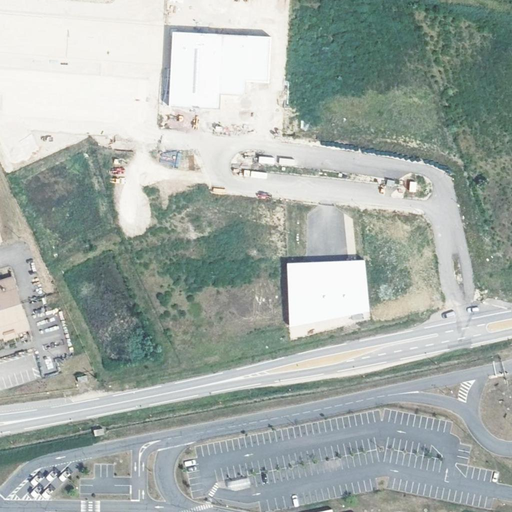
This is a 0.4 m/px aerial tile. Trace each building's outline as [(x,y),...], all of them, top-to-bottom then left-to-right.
[(21,58),(4,48),(4,49),(0,55),(0,80),(1,82),(0,114),(0,160),(24,162),(34,146),(35,133),(155,138),(158,134),(162,23),(125,22),(131,13),(131,4),(48,1),(45,5),(41,2),(37,8),(38,9),(37,34),(31,30),(31,31),(22,46),(21,56),(21,58)] [(269,82),(272,36),(172,31),(167,107),(220,110),(221,94),(242,96),(246,92),(246,81),(269,82)] [(287,263),(289,313),(369,310),(364,260),(287,263)] [(16,279),(0,283),(0,337),(6,336),(18,333),(30,329),(16,279)] [(369,310),(289,313),(290,326),(369,311),(369,310)] [(18,333),(6,336),(7,341),(20,338),(18,333)]
